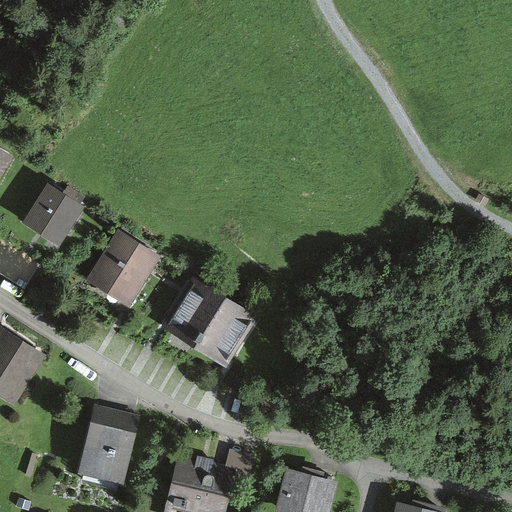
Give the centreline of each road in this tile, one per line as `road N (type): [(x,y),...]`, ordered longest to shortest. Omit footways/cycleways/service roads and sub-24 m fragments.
road 1 (residential): [(367,475),(355,461),(182,413),(0,299)]
road 2 (track): [(511,229),(465,202),(423,152),(325,0)]
road 3 (residential): [(367,475),(383,470),(511,502)]
